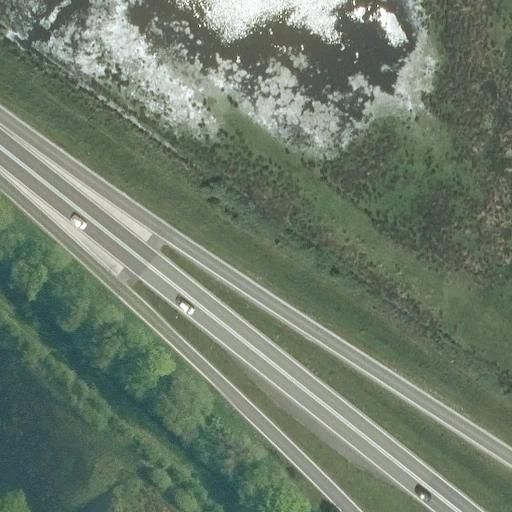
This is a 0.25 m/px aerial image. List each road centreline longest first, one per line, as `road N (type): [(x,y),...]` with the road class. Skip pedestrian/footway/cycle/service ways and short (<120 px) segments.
road 1 (trunk): [(511,460),(0,132)]
road 2 (trunk): [(457,511),(0,148)]
road 3 (trunk): [(0,164),(112,285),(350,511)]
road 4 (track): [(222,511),(0,312)]
